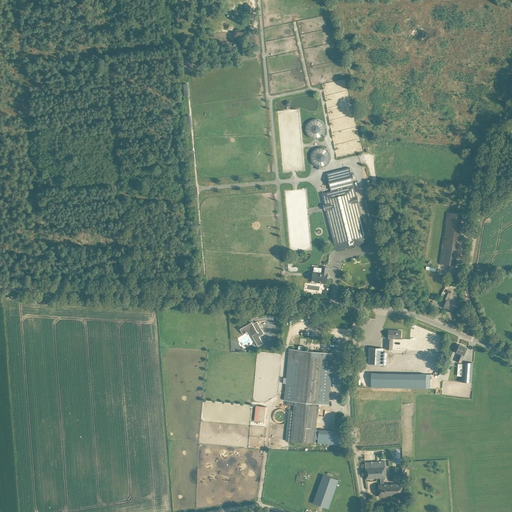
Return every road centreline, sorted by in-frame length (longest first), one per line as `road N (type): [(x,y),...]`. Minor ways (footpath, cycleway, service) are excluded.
road 1 (tertiary): [(357,305),(0,286)]
road 2 (track): [(402,312),(328,0)]
road 3 (unclassified): [(488,345),(466,291),(490,149),(511,107)]
road 4 (unclassified): [(364,511),(348,408),(357,305)]
road 5 (tertiary): [(488,345),(413,314),(357,305)]
